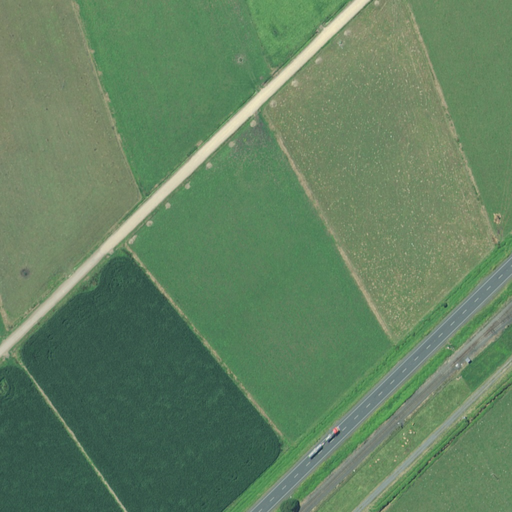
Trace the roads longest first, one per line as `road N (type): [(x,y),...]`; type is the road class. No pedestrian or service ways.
road 1 (track): [(364,0),(0,353)]
road 2 (secondary): [(260,511),(511,266)]
road 3 (track): [(511,363),(358,511)]
